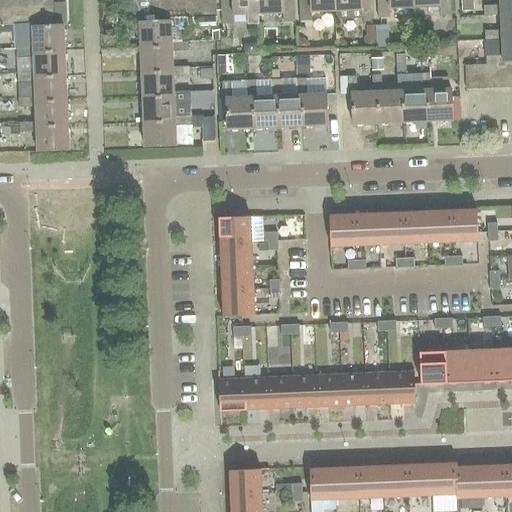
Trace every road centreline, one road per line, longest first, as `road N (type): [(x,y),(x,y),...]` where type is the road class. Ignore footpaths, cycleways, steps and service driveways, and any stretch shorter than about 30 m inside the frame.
road 1 (residential): [(511,168),(156,181)]
road 2 (residential): [(167,511),(156,181)]
road 3 (residential): [(28,511),(14,187)]
road 4 (unknown): [(239,332),(233,178)]
